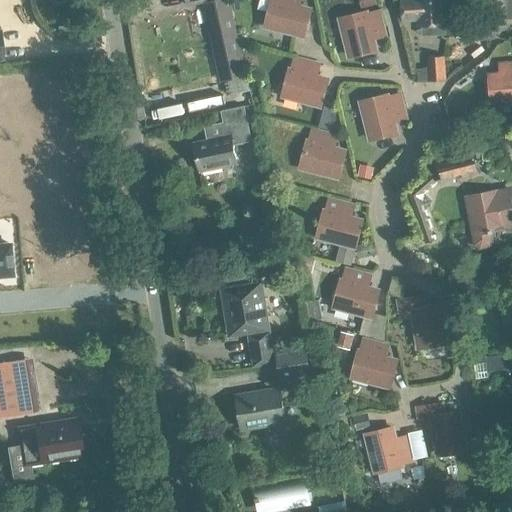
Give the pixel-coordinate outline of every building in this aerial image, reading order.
[(215,1),(207,3),(212,25),(224,81),(226,81),(245,76),(233,20),(228,0),(217,0),(215,1)] [(295,6),(296,0),(275,0),(275,1),(273,0),(266,26),(303,36),(310,10),(295,6)] [(376,0),(360,0),(362,8),(378,4),(376,0)] [(401,0),(403,22),(419,21),(419,25),(448,23),(446,0),(401,0)] [(511,0),(488,0),(490,22),(507,21),(507,20),(511,19),(511,0)] [(372,35),(384,32),(379,12),(367,15),(367,13),(340,19),(350,57),(376,50),(372,35)] [(486,13),(475,14),(476,24),(487,24),(486,13)] [(487,30),(476,30),(477,41),(488,41),(487,30)] [(444,57),(428,58),(429,68),(430,82),(446,81),(444,57)] [(312,76),(315,64),(296,59),(292,71),(290,70),(283,96),(321,106),(327,80),(312,76)] [(501,74),(490,75),(493,106),(511,104),(511,63),(500,65),(501,74)] [(429,68),(417,69),(418,82),(430,82),(429,68)] [(245,76),(226,81),(229,95),(250,90),(247,76),(245,76)] [(393,118),(405,115),(400,95),(388,98),(387,96),(361,102),(370,140),(397,133),(393,118)] [(44,146),(43,121),(33,122),(32,106),(15,107),(18,148),(44,146)] [(207,141),(194,143),(200,171),(226,165),(232,170),(236,163),(237,163),(233,145),(252,141),(247,117),(244,106),(236,108),(221,111),(224,122),(227,136),(225,137),(208,141),(207,141)] [(325,107),(322,117),(336,121),(339,110),(325,107)] [(330,147),(333,136),(313,131),(310,142),(308,142),(301,168),(338,178),(345,151),(330,147)] [(446,138),(431,142),(435,159),(475,149),(484,147),(481,134),(447,142),(446,138)] [(435,160),(423,163),(427,177),(430,175),(438,173),(440,180),(478,170),(476,160),(478,159),(475,149),(435,159),(435,160)] [(361,165),(358,176),(372,179),(375,168),(361,165)] [(494,195),(470,199),(478,244),(488,242),(489,240),(487,230),(511,224),(511,199),(511,193),(494,196),(494,195)] [(346,217),(349,205),(330,200),(327,212),(324,211),(317,237),(355,247),(362,221),(346,217)] [(420,233),(398,240),(402,253),(424,246),(420,233)] [(0,277),(12,276),(10,244),(0,245),(0,277)] [(340,248),(336,262),(351,265),(355,251),(340,248)] [(235,258),(239,281),(250,279),(249,270),(259,268),(256,254),(247,256),(235,258)] [(300,255),(296,269),(312,273),(316,260),(300,255)] [(282,265),(264,268),(267,283),(285,280),(282,265)] [(446,289),(462,294),(469,273),(452,268),(446,289)] [(363,287),(366,275),(347,270),(344,282),(341,281),(334,307),(371,317),(379,291),(363,287)] [(262,282),(222,289),(227,319),(236,318),(239,335),(248,333),(253,367),(275,364),(270,330),(262,282)] [(511,294),(493,298),(495,306),(501,305),(505,330),(511,328),(511,294)] [(446,344),(441,313),(439,305),(424,308),(422,297),(399,301),(401,312),(412,310),(419,348),(446,344)] [(320,300),(307,302),(311,322),(323,319),(320,300)] [(341,333),(338,347),(350,350),(354,336),(341,333)] [(381,357),(384,345),(364,340),(361,352),(359,351),(352,377),(390,387),(396,361),(381,357)] [(311,377),(306,346),(276,351),(281,382),(311,377)] [(485,354),(474,355),(477,379),(511,374),(511,354),(485,358),(485,354)] [(5,363),(0,363),(0,418),(33,413),(29,386),(15,389),(10,362),(5,363)] [(283,393),(310,387),(308,378),(281,383),(283,393)] [(280,388),(236,395),(242,430),(285,422),(280,388)] [(463,440),(460,422),(458,413),(443,415),(442,404),(418,408),(420,419),(432,417),(438,455),(465,451),(463,440)] [(368,413),(353,417),(354,419),(356,429),(357,431),(371,427),(368,413)] [(511,418),(488,422),(492,454),(511,451),(511,418)] [(75,419),(34,425),(20,428),(26,465),(82,456),(75,419)] [(396,444),(395,438),(392,428),(366,435),(375,472),(402,466),(401,463),(413,461),(408,441),(396,444)] [(478,438),(463,440),(465,451),(479,448),(478,438)] [(307,480),(258,489),(262,510),(311,501),(307,480)] [(377,497),(374,502),(375,508),(380,511),(385,510),(389,505),(388,500),(383,496),(377,497)] [(347,511),(345,502),(320,507),(320,511),(347,511)]
